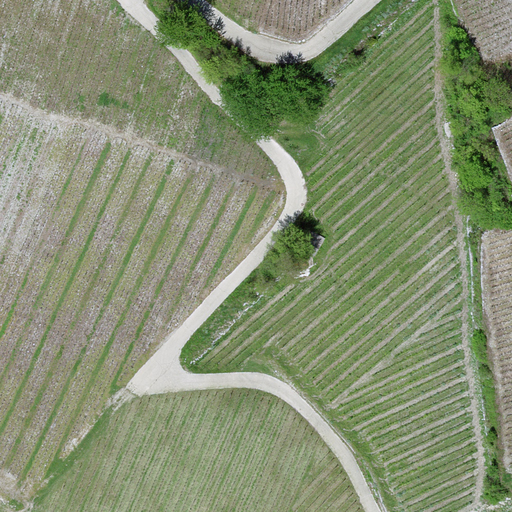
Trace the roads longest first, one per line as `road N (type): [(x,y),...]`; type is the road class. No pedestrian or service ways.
road 1 (track): [(131,0),(295,186),(292,208),(173,344),(175,375),(279,388),(356,470),(374,511)]
road 2 (track): [(371,0),(314,51),(289,57),(260,49),(190,0)]
